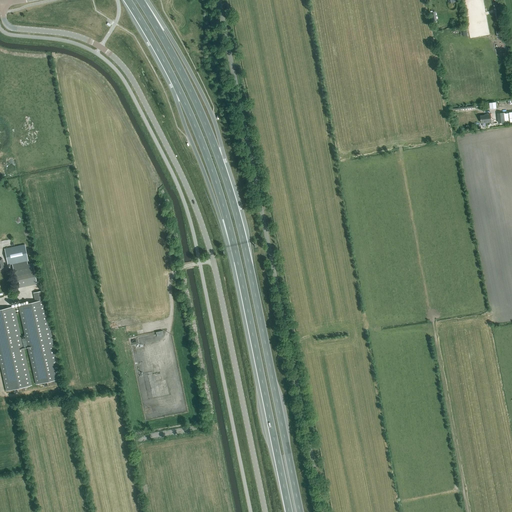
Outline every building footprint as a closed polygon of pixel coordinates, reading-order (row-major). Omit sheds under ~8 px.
[(491,123),(490,114),(485,115),(480,116),(481,123),(482,123),(482,127),(488,126),(487,123),(491,123)] [(28,261),(25,245),(5,249),(8,265),(12,264),(27,261),(28,261)] [(28,265),(27,261),(12,264),(17,288),(37,283),(33,264),(28,265)] [(61,379),(41,291),(34,293),(36,302),(19,306),(36,384),(43,383),(44,386),(55,384),(54,380),(61,379)] [(31,385),(14,307),(0,309),(0,361),(6,391),(14,389),(14,393),(25,390),(24,387),(31,385)]
